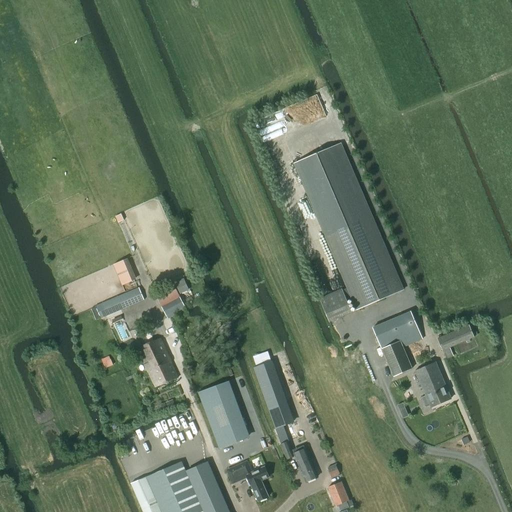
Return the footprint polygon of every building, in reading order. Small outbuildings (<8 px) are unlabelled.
[(403,291),(371,217),(340,144),(295,163),(326,236),(357,310),(403,291)] [(185,306),(173,285),(155,294),(166,316),(185,306)] [(107,316),(144,300),(139,287),(102,303),(95,306),(95,307),(100,318),(100,319),(107,316)] [(100,318),(95,307),(91,309),(96,320),(100,318)] [(422,339),(410,312),(373,328),(380,344),(382,349),(400,341),(403,347),(422,339)] [(446,359),(448,358),(453,356),(450,348),(474,338),(469,326),(438,339),(446,359)] [(138,348),(147,368),(168,358),(160,339),(138,348)] [(393,377),(412,369),(400,341),(381,349),(393,377)] [(155,387),(177,378),(168,358),(147,368),(155,387)] [(270,362),(253,368),(275,429),(292,423),(270,362)] [(415,371),(425,396),(422,398),(425,406),(429,404),(431,408),(451,399),(435,362),(415,371)] [(246,439),(225,382),(198,392),(219,449),(246,439)] [(287,442),(284,443),(281,444),(287,460),(293,456),(287,442)] [(305,449),(294,453),(306,482),(317,477),(311,463),(305,449)] [(185,471),(181,461),(131,483),(143,511),(228,511),(214,481),(206,462),(185,471)] [(269,477),(264,467),(251,472),(247,461),(227,470),(233,484),(248,477),(259,501),(268,497),(261,480),(269,477)] [(328,487),(336,506),(338,505),(346,501),(349,500),(342,481),(328,487)] [(349,507),(346,501),(338,505),(340,511),(349,507)]
